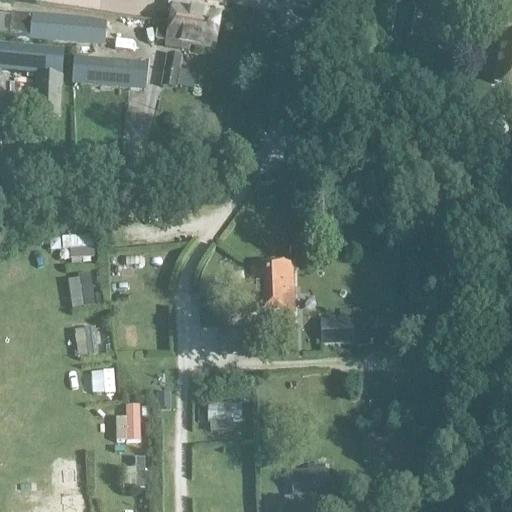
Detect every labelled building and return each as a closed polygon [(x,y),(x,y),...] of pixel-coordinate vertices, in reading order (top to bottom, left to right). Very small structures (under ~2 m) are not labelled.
[(158,24),(158,26),(217,36),(220,17),(197,13),(198,6),(199,0),(170,0),(170,1),(169,1),(169,4),(173,5),(172,11),(169,26),(158,24)] [(29,43),(29,44),(105,51),(107,23),(32,17),(32,18),(29,43)] [(214,52),(217,36),(158,26),(155,42),(166,44),(166,49),(182,51),(183,47),(214,52)] [(502,50),(494,84),(511,87),(511,35),(502,33),(499,50),(502,50)] [(0,45),(0,73),(12,74),(23,75),(36,77),(33,119),(61,121),(64,77),(63,77),(64,52),(0,45)] [(456,67),(460,52),(438,47),(435,62),(456,67)] [(177,92),(183,59),(167,56),(161,89),(177,92)] [(74,59),(71,87),(146,94),(148,66),(74,59)] [(180,125),(172,115),(161,124),(170,134),(180,125)] [(97,234),(97,224),(88,225),(89,235),(97,234)] [(432,345),(428,243),(403,243),(408,345),(432,345)] [(65,248),(66,260),(96,259),(95,247),(65,248)] [(293,268),(250,269),(251,317),(294,316),(293,268)] [(198,286),(199,301),(228,299),(228,285),(198,286)] [(103,294),(95,295),(97,308),(105,307),(103,294)] [(320,322),(322,349),(361,346),(359,320),(320,322)] [(221,355),(257,353),(256,332),(220,333),(221,355)] [(96,387),(98,421),(108,421),(106,386),(96,387)] [(96,419),(96,391),(87,391),(87,420),(96,419)] [(170,396),(157,396),(157,411),(171,411),(170,396)] [(150,409),(139,409),(139,418),(150,418),(150,409)] [(374,417),(374,426),(392,427),(393,417),(374,417)] [(430,464),(429,450),(416,451),(417,465),(430,464)] [(203,488),(212,488),(211,467),(202,467),(203,488)] [(329,499),(327,472),(290,474),(292,500),(329,499)] [(80,492),(79,475),(60,476),(61,493),(80,492)]
